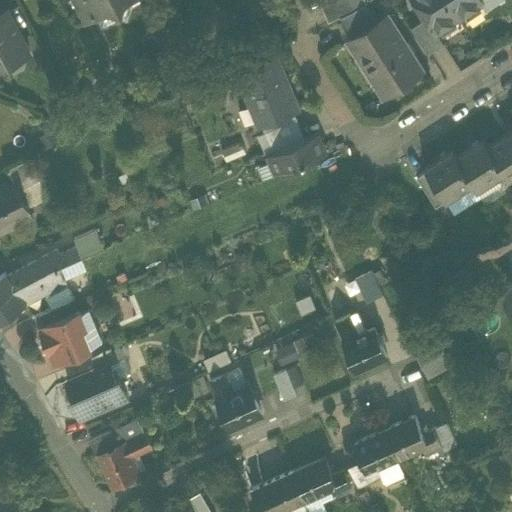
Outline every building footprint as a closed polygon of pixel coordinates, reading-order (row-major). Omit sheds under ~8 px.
[(73,0),(85,22),(95,17),(86,0),(73,0)] [(86,0),(95,17),(112,8),(122,12),(125,2),(128,0),(86,0)] [(366,0),(332,0),(328,2),(321,5),(327,19),(341,14),(353,8),(365,1),(366,0)] [(436,30),(459,15),(449,0),(415,0),(426,15),(435,30),(436,30)] [(449,0),(459,15),(481,1),(483,0),(482,0),(449,0)] [(377,19),(365,1),(353,8),(341,14),(353,34),(377,19)] [(0,67),(16,59),(30,52),(26,45),(7,8),(0,11),(0,67)] [(411,25),(428,51),(443,41),(436,30),(435,30),(426,15),(411,25)] [(364,53),(388,92),(425,68),(392,17),(380,24),(377,19),(353,34),(348,37),(359,55),(364,53)] [(238,70),(260,122),(264,120),(295,107),(298,106),(277,54),(238,70)] [(295,107),(264,120),(267,128),(293,117),(298,115),(295,107)] [(306,134),(298,115),(293,117),(301,136),(306,134)] [(271,136),(275,147),(301,136),(293,117),(267,128),(271,136)] [(510,176),(511,174),(511,127),(489,142),(505,169),(510,176)] [(266,152),(275,172),(325,150),(317,130),(306,134),(301,136),(275,147),(266,152)] [(478,186),(505,169),(489,142),(484,136),(458,152),(474,179),(478,186)] [(447,196),(474,179),(458,152),(453,145),(426,163),(428,166),(447,196)] [(15,182),(19,190),(40,179),(29,158),(8,168),(15,182)] [(418,172),(437,202),(447,196),(428,166),(418,172)] [(0,189),(0,230),(1,230),(0,228),(0,223),(16,216),(19,221),(31,215),(19,190),(15,182),(0,189)] [(0,223),(0,228),(1,230),(19,221),(16,216),(0,223)] [(75,236),(78,244),(59,252),(65,262),(102,246),(95,228),(75,236)] [(57,248),(7,274),(16,286),(58,265),(65,262),(59,252),(57,248)] [(58,265),(16,286),(26,302),(67,281),(58,265)] [(0,297),(16,286),(7,274),(5,271),(0,274),(0,297)] [(357,278),(369,302),(382,296),(381,294),(378,287),(370,272),(357,278)] [(511,301),(511,281),(503,287),(511,301)] [(45,296),(51,308),(70,300),(76,298),(69,285),(45,296)] [(0,319),(26,302),(16,286),(0,297),(0,319)] [(39,313),(43,324),(75,311),(70,300),(51,308),(39,313)] [(102,337),(89,306),(82,309),(81,308),(75,311),(43,324),(41,325),(55,358),(92,343),(91,342),(102,337)] [(344,341),(357,371),(387,357),(374,328),(359,335),(350,315),(336,321),(345,340),(344,341)] [(278,360),(310,347),(305,334),(273,347),(278,360)] [(125,342),(91,356),(96,367),(107,363),(125,355),(129,353),(125,342)] [(416,354),(422,365),(445,354),(439,342),(416,354)] [(451,366),(445,354),(422,365),(429,377),(451,366)] [(120,375),(131,370),(125,355),(107,363),(111,375),(116,376),(120,375)] [(80,413),(127,392),(120,375),(116,376),(111,375),(107,363),(96,367),(67,379),(74,394),(72,395),(80,413)] [(275,374),(285,399),(297,394),(287,369),(275,374)] [(219,397),(232,427),(263,413),(250,384),(234,391),(226,373),(213,379),(220,397),(219,397)] [(417,414),(385,428),(399,458),(424,446),(426,453),(442,445),(434,427),(425,431),(417,414)] [(152,445),(138,416),(91,438),(97,451),(111,482),(141,469),(134,454),(152,445)] [(442,445),(445,450),(458,444),(446,422),(434,427),(442,445)] [(373,469),(399,458),(385,428),(356,441),(364,459),(353,464),(361,482),(376,475),(373,469)] [(335,493),(351,486),(343,468),(333,472),(325,455),(295,469),(307,497),(332,486),(335,493)] [(347,466),(343,468),(351,486),(355,484),(361,482),(353,464),(347,466)] [(283,511),(282,508),(307,497),(295,469),(253,486),(264,511),(283,511)] [(187,494),(196,511),(210,511),(212,511),(198,488),(187,494)] [(163,511),(194,511),(188,499),(163,511)]
